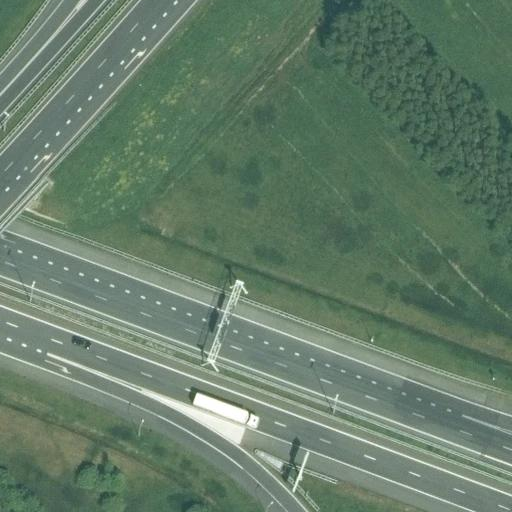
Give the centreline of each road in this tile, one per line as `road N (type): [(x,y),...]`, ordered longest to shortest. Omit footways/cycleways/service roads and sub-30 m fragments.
road 1 (motorway): [(50,341),(509,511)]
road 2 (motorway): [(455,431),(0,262)]
road 3 (motorway): [(50,341),(231,454),(293,511)]
road 4 (trunk): [(0,177),(159,0)]
